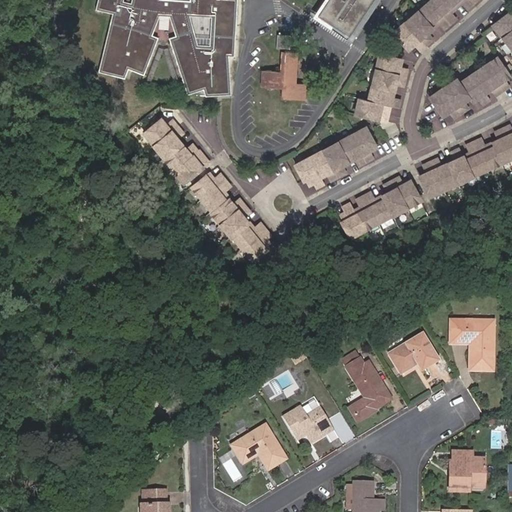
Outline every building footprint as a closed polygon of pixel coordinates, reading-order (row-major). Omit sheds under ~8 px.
[(154,35),(161,15),(151,0),(133,0),(133,5),(124,3),(124,0),(99,0),(98,11),(115,14),(101,73),(127,78),(131,69),(147,75),(161,37),(154,35)] [(151,0),(161,15),(172,16),(191,14),(213,15),(218,0),(151,0)] [(236,57),(238,0),(218,0),(213,15),(212,44),(199,44),(191,14),(172,16),(178,36),(172,38),(190,94),(207,90),(210,96),(234,94),(230,57),(236,57)] [(327,0),(315,19),(334,31),(336,27),(322,18),(334,0),(327,0)] [(334,0),(322,18),(336,27),(356,41),(359,37),(354,33),(376,0),(334,0)] [(376,0),(354,33),(359,37),(383,0),(376,0)] [(444,28),(457,17),(452,11),(463,2),(468,8),(477,0),(430,0),(394,31),(409,48),(415,43),(420,49),(433,38),(428,32),(439,22),(444,28)] [(511,10),(494,24),(511,47),(511,10)] [(283,72),(280,72),(262,71),(260,86),(272,87),(272,84),(281,85),(281,87),(281,94),(291,95),(291,98),(303,99),(304,84),(294,84),(296,53),(281,52),(280,63),(284,63),(283,72)] [(398,107),(401,99),(393,97),(396,83),(404,85),(408,68),(400,66),(402,59),(380,54),(369,100),(360,98),(356,113),(387,121),(391,105),(398,107)] [(510,86),(505,79),(511,75),(499,56),(459,83),(456,79),(430,97),(443,115),(449,111),(453,118),(468,108),(463,102),(469,98),(472,102),(478,98),(483,104),(490,99),(485,93),(491,89),(496,95),(510,86)] [(209,162),(199,149),(198,150),(192,144),(186,149),(177,138),(183,132),(172,119),(166,124),(161,119),(144,133),(184,182),(209,162)] [(502,162),(511,157),(511,126),(511,124),(495,131),(499,139),(486,145),(482,138),(467,145),(470,152),(463,155),(460,148),(452,152),(455,159),(442,165),(439,158),(423,165),(427,172),(420,175),(430,196),(473,176),(473,175),(501,162),(502,162)] [(366,127),(296,164),(304,180),(307,179),(310,185),(314,182),(317,187),(325,183),(321,177),(327,173),(331,180),(346,172),(342,165),(356,158),(359,165),(374,157),(371,150),(377,147),(366,127)] [(214,178),(209,172),(192,186),(213,211),(211,212),(231,236),(232,235),(253,260),(267,249),(265,247),(270,243),(267,239),(271,235),(260,222),(254,227),(250,221),(249,222),(244,216),(250,211),(239,198),(233,203),(229,198),(229,197),(225,191),(231,186),(220,173),(214,178)] [(393,215),(421,200),(410,180),(404,183),(400,176),(385,184),(389,191),(375,198),(372,191),(357,199),(360,206),(354,210),(350,203),(343,207),(345,212),(341,214),(344,220),(342,221),(350,237),(354,235),(392,214),(393,215)] [(256,217),(259,214),(254,209),(248,215),(256,223),(259,220),(256,217)] [(474,350),(470,350),(469,370),(492,371),(493,322),(451,321),(450,343),(470,344),(474,344),(474,350)] [(438,361),(422,334),(389,354),(401,373),(417,364),(422,371),(438,361)] [(305,358),(301,352),(291,358),(295,364),(305,358)] [(364,366),(360,360),(346,368),(364,399),(349,408),(357,423),(376,411),(375,409),(391,399),(368,363),(364,366)] [(306,416),(301,407),(283,418),(296,441),(305,435),(310,444),(333,430),(320,408),(306,416)] [(256,451),(258,455),(267,470),(286,459),(265,425),(232,446),(242,465),(251,459),(249,456),(256,451)] [(471,463),(472,459),(472,452),(451,452),(451,461),(448,461),(448,492),(468,492),(468,488),(468,482),(484,483),(484,463),(471,463)] [(352,496),(352,508),(351,511),(378,511),(379,500),(372,499),(372,482),(352,482),(352,483),(343,483),(343,496),(352,496)] [(168,511),(169,504),(166,505),(165,492),(143,492),(143,506),(146,506),(146,511),(168,511)] [(343,508),(352,508),(352,496),(343,496),(343,508)]
